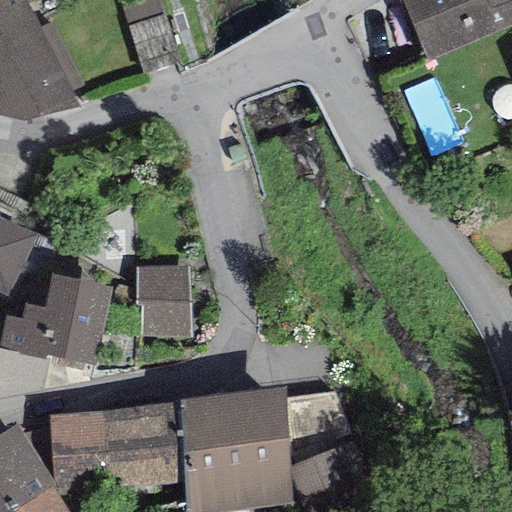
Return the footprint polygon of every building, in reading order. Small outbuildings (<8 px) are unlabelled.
[(81,88),(54,23),(39,29),(26,0),(0,0),(0,116),(24,121),(80,108),(72,91),(81,88)] [(158,0),(147,0),(122,8),(143,75),(179,64),(158,0)] [(511,0),(402,0),(428,61),(511,25),(511,0)] [(0,293),(6,297),(36,234),(0,218),(0,293)] [(189,336),(189,267),(136,268),(136,305),(141,305),(141,337),(189,336)] [(21,319),(5,316),(0,341),(0,349),(19,353),(18,355),(95,368),(109,290),(95,287),(96,283),(51,275),(45,308),(24,304),(21,319)] [(286,387),(178,401),(178,403),(184,484),(185,511),(237,511),(293,505),(286,387)] [(178,403),(48,415),(54,486),(59,496),(184,484),(178,403)] [(0,511),(12,511),(54,486),(15,426),(0,435),(0,511)] [(69,511),(59,496),(54,486),(12,511),(69,511)]
